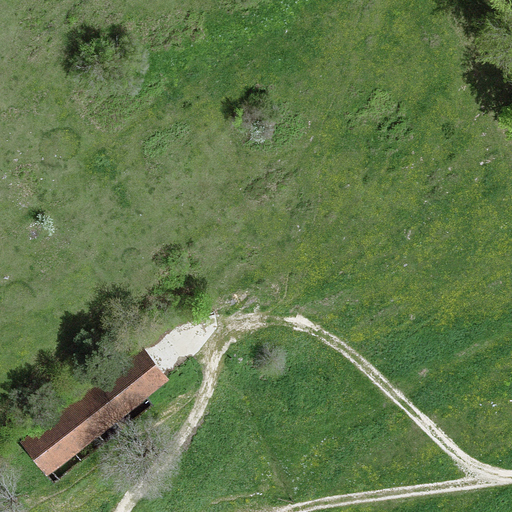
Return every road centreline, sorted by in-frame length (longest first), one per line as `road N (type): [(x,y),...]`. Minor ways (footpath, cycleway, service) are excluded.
road 1 (track): [(494,483),(321,330),(268,320),(235,327),(216,344),(205,394),(181,440),(118,511)]
road 2 (track): [(301,511),(511,480)]
